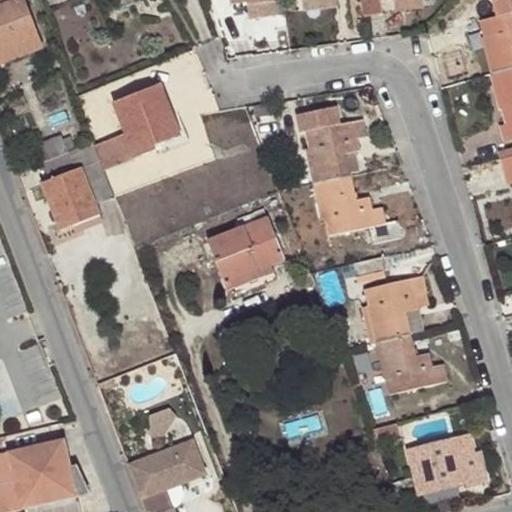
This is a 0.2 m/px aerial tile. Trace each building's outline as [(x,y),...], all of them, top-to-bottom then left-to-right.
[(0,0),(0,63),(0,65),(42,48),(23,0),(0,0)] [(379,0),(382,0),(359,0),(362,18),(381,15),(379,0)] [(420,0),(392,0),(394,12),(423,8),(420,0)] [(511,12),(478,21),(483,38),(491,36),(501,72),(489,75),(498,111),(501,109),(505,125),(499,127),(503,142),(511,139),(511,12)] [(491,36),(483,38),(481,39),(489,75),(501,72),(491,36)] [(112,104),(124,135),(133,159),(155,151),(153,146),(179,137),(159,86),(112,104)] [(306,137),(308,149),(315,148),(330,219),(324,220),(328,237),(368,227),(372,244),(400,238),(397,221),(385,224),(381,207),(372,210),(369,196),(356,201),(349,174),(345,154),(355,152),(359,151),(356,139),(367,137),(363,120),(307,133),(303,117),(281,122),(286,147),(299,144),(298,139),(306,137)] [(185,133),(179,137),(153,146),(155,151),(157,157),(189,144),(185,133)] [(124,135),(94,146),(104,171),(133,159),(124,135)] [(35,146),(41,164),(67,153),(61,136),(35,146)] [(67,153),(41,164),(48,181),(39,184),(59,232),(76,225),(78,231),(102,221),(96,206),(114,198),(104,171),(94,146),(92,143),(67,153)] [(511,147),(497,151),(499,159),(511,156),(511,147)] [(315,148),(308,149),(305,150),(320,221),(324,220),(330,219),(315,148)] [(360,172),(355,152),(345,154),(349,174),(360,172)] [(511,156),(499,159),(505,186),(511,184),(511,156)] [(205,242),(223,284),(270,265),(283,261),(266,217),(205,242)] [(383,257),(353,264),(357,276),(354,277),(356,285),(384,279),(382,272),(387,271),(383,257)] [(270,265),(223,284),(226,292),(274,274),(270,265)] [(363,291),(367,308),(376,305),(392,377),(383,380),(387,396),(446,382),(442,365),(431,368),(428,354),(414,358),(404,313),(418,310),(414,296),(426,294),(422,276),(363,291)] [(376,305),(367,308),(365,308),(380,380),(383,380),(392,377),(376,305)] [(160,431),(183,422),(177,407),(154,415),(160,431)] [(406,449),(416,490),(445,482),(447,488),(463,484),(464,488),(486,483),(481,462),(476,465),(468,434),(406,449)] [(0,511),(17,511),(89,495),(76,466),(70,468),(63,439),(21,449),(27,478),(13,481),(6,453),(0,454),(0,511)] [(191,441),(127,465),(140,499),(164,490),(204,475),(191,441)] [(21,449),(6,453),(13,481),(27,478),(21,449)] [(445,482),(416,490),(417,496),(447,488),(445,482)] [(164,490),(140,499),(145,511),(165,511),(172,510),(164,490)]
